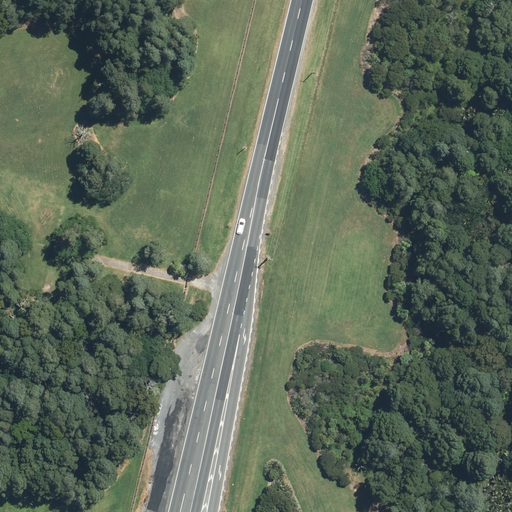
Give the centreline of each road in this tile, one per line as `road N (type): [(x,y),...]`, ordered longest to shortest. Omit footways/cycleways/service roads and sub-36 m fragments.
road 1 (secondary): [(249,222),(181,511)]
road 2 (secondary): [(249,222),(241,349),(209,511)]
road 3 (secondary): [(302,0),(249,222)]
